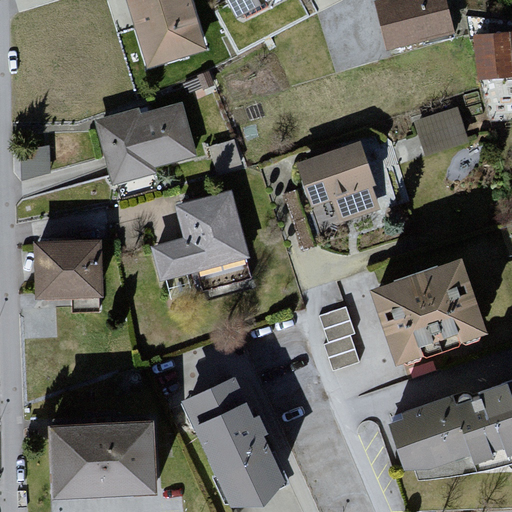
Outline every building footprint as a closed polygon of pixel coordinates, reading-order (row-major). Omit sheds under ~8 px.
[(188,0),(128,0),(149,65),(203,49),(188,0)] [(229,0),(237,15),(264,0),(229,0)] [(444,0),(388,0),(378,3),(389,48),(452,31),(444,0)] [(511,33),(476,36),(479,77),(511,75),(511,33)] [(137,110),(97,121),(114,183),(153,172),(152,166),(194,154),(180,104),(138,116),(137,110)] [(456,109),(415,123),(426,154),(466,140),(456,109)] [(211,143),(218,170),(246,162),(239,135),(211,143)] [(359,144),(299,164),(313,204),(333,197),(341,220),(377,207),(369,184),(372,183),(359,144)] [(229,193),(177,207),(186,239),(153,248),(162,279),(246,256),(229,193)] [(99,243),(35,245),(37,297),(100,295),(99,243)] [(460,262),(373,292),(398,363),(485,333),(460,262)] [(235,379),(184,402),(230,504),(262,505),(281,481),(235,379)] [(511,383),(391,423),(406,467),(417,467),(420,478),(476,470),(511,459),(511,383)] [(52,429),(55,497),(154,492),(151,425),(52,429)]
